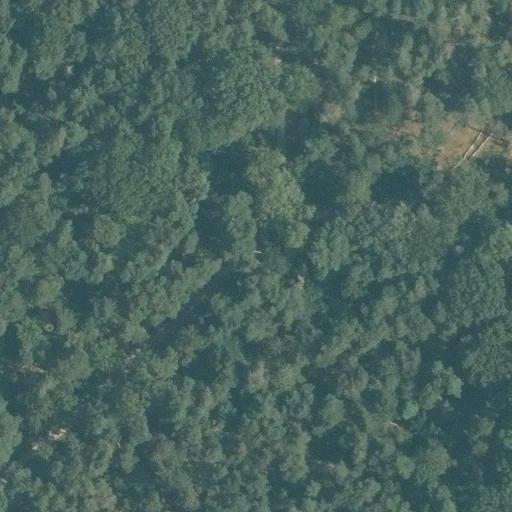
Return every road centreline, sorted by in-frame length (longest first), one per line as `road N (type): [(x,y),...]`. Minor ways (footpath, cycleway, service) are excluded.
road 1 (track): [(0,483),(261,234),(278,198)]
road 2 (track): [(278,198),(511,210)]
